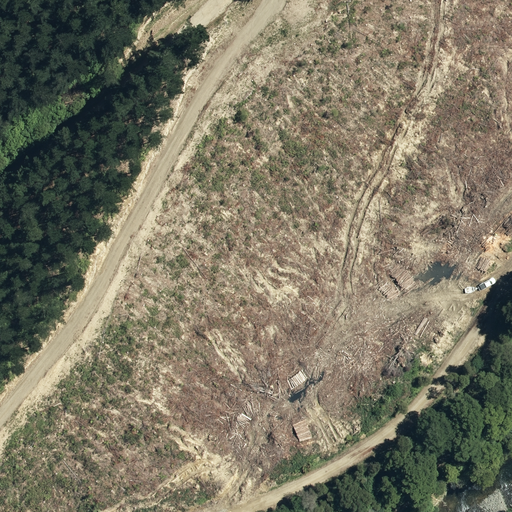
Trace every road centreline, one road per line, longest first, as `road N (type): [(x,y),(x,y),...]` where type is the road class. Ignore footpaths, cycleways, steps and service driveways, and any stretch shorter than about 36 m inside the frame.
road 1 (track): [(245,511),(312,484),(393,420),(511,278)]
road 2 (track): [(223,0),(123,88),(0,168)]
